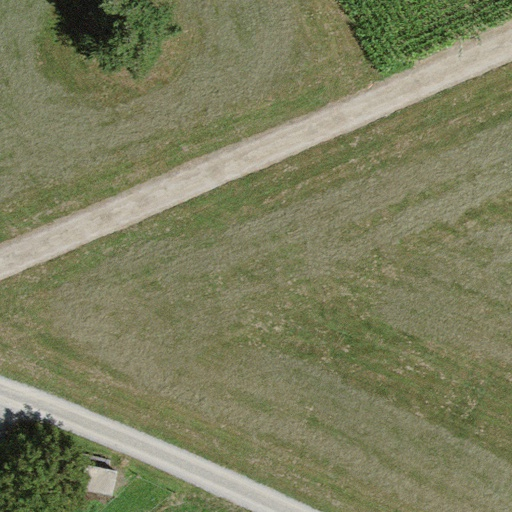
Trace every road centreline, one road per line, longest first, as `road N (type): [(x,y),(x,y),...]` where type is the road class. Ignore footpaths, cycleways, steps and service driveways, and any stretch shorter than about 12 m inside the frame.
road 1 (track): [(0,257),(364,102)]
road 2 (track): [(0,390),(322,511)]
road 3 (track): [(511,41),(364,102)]
